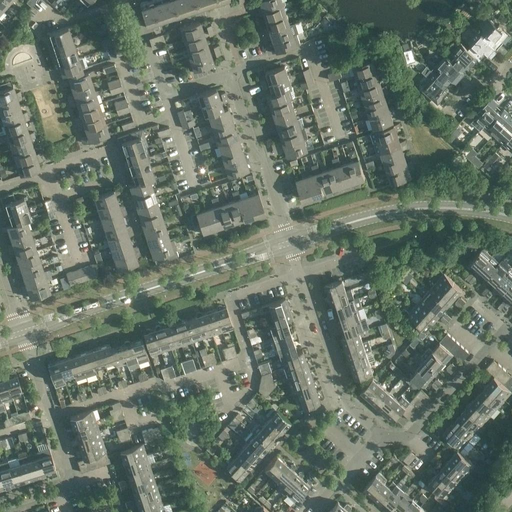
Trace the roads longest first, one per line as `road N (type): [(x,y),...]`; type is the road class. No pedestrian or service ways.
road 1 (residential): [(49,415),(248,359),(229,298),(299,276)]
road 2 (residential): [(375,436),(336,396),(299,276)]
road 3 (residential): [(375,436),(409,435),(502,329)]
road 4 (residential): [(236,71),(310,48),(342,140)]
road 5 (residential): [(287,236),(236,71)]
road 6 (tertiary): [(511,217),(416,209),(343,225)]
road 7 (residential): [(59,200),(121,178),(111,149),(49,171)]
road 8 (tertiary): [(232,262),(85,310)]
road 9 (residential): [(146,55),(122,64),(139,122),(172,111)]
